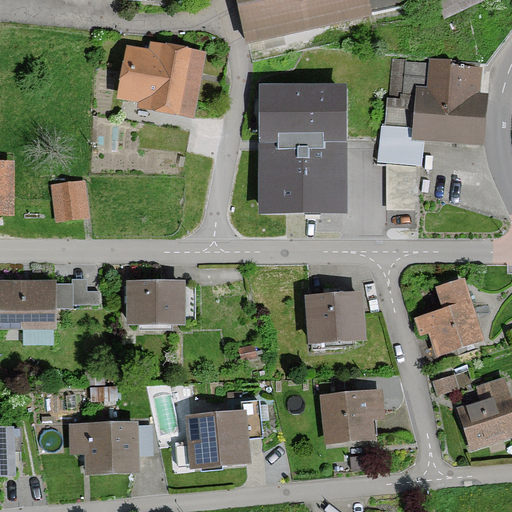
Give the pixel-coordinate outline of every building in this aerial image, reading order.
[(60,0),(60,5),(165,9),(165,0),(60,0)] [(237,0),(252,56),(383,24),(376,0),(237,0)] [(439,0),(453,27),(508,0),(439,0)] [(152,58),(128,54),(121,106),(161,112),(160,121),(198,126),(207,58),(153,50),(152,58)] [(485,70),(432,66),(430,93),(418,92),(417,106),(388,104),(386,132),(381,132),(378,169),(423,172),(425,148),(488,152),(492,102),(483,101),(485,70)] [(344,98),(262,97),(262,220),(344,220),(344,98)] [(0,222),(18,223),(18,169),(0,169),(0,222)] [(57,230),(90,226),(86,187),(53,191),(57,230)] [(75,302),(100,304),(101,282),(76,281),(75,302)] [(423,343),(432,340),(438,362),(486,347),(467,285),(439,294),(446,316),(417,325),(423,343)] [(61,288),(1,289),(1,336),(62,335),(61,288)] [(189,289),(128,289),(128,332),(189,332),(189,289)] [(365,301),(307,305),(310,352),(368,349),(365,301)] [(435,386),(439,399),(457,394),(453,381),(435,386)] [(480,409),(460,416),(472,452),(511,438),(511,401),(506,382),(474,393),(480,409)] [(325,452),(376,447),(375,426),(385,425),(382,396),(321,401),(325,452)] [(192,475),(255,470),(253,444),(263,444),(260,406),(239,407),(240,420),(189,424),(192,475)] [(139,429),(71,431),(72,462),(88,461),(89,481),(140,479),(139,429)] [(0,483),(18,484),(16,434),(0,434),(0,483)]
